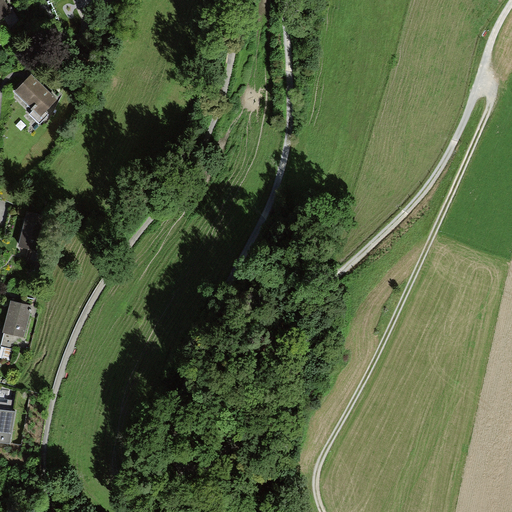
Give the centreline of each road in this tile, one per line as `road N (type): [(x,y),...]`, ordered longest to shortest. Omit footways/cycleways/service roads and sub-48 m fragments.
road 1 (track): [(480,74),(443,164),(277,341),(217,463),(198,477),(183,473),(176,458),(195,370),(279,176),(288,111),(285,0)]
road 2 (residential): [(241,0),(222,84),(185,174),(100,286),(60,370),(42,457),(52,511)]
